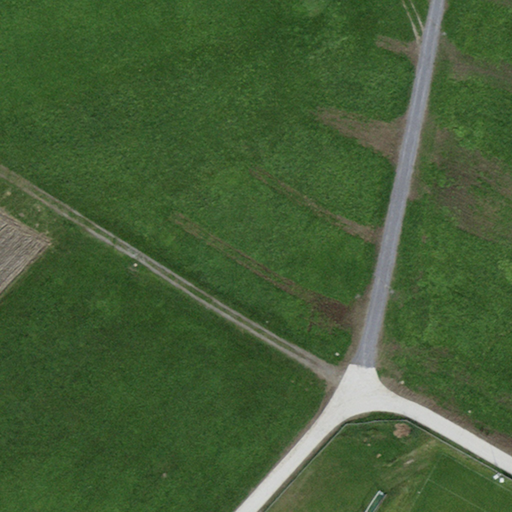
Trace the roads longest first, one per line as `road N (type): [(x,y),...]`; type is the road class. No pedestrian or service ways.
road 1 (track): [(438,0),(363,383)]
road 2 (residential): [(511,468),(363,383),(244,511)]
